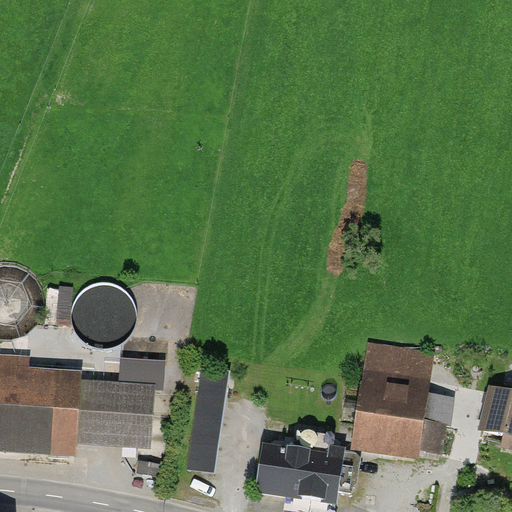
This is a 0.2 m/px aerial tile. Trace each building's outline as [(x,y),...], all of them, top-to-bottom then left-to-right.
[(438,355),(376,350),(367,453),(428,459),(438,355)] [(94,375),(0,370),(0,452),(89,457),(90,443),(163,447),(166,391),(93,387),(94,375)] [(229,374),(204,371),(189,472),(214,475),(229,374)] [(511,397),(498,395),(490,438),(511,442),(511,397)] [(355,460),(274,447),(267,494),(347,507),(355,460)]
